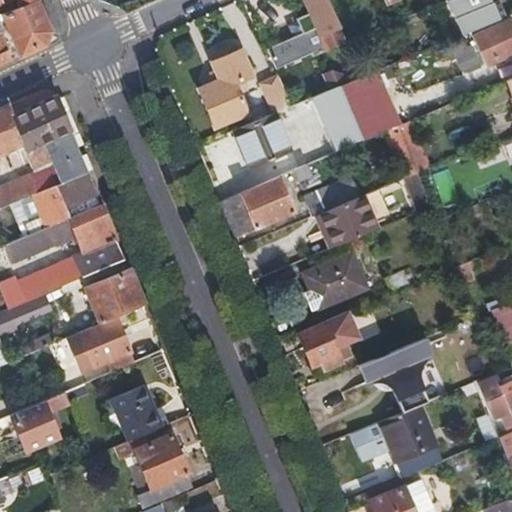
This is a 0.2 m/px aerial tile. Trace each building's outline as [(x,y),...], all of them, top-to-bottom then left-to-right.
[(0,10),(0,16),(16,56),(39,45),(46,29),(33,0),(25,0),(18,3),(0,10)] [(302,0),(324,47),(341,40),(322,0),(302,0)] [(448,0),(461,31),(503,14),(496,0),(448,0)] [(511,51),(511,31),(507,20),(472,35),(484,63),(511,51)] [(0,62),(8,59),(0,38),(0,62)] [(231,40),(211,48),(209,58),(217,76),(197,85),(213,123),(247,109),(233,78),(250,72),(238,44),(231,40)] [(382,127),(391,124),(368,70),(335,83),(352,123),(358,138),(382,127)] [(288,103),(275,73),(257,80),(269,111),(288,103)] [(511,122),(511,74),(495,82),(511,122)] [(352,123),(335,83),(325,88),(314,92),(330,131),(352,123)] [(37,89),(0,105),(0,150),(3,149),(8,161),(18,157),(13,145),(18,143),(31,175),(0,187),(0,205),(30,192),(84,169),(51,93),(37,89)] [(282,149),(267,111),(226,129),(241,166),(282,149)] [(417,170),(430,165),(412,117),(398,122),(417,170)] [(405,175),(417,170),(398,122),(391,124),(382,127),(401,176),(405,175)] [(358,138),(352,123),(330,131),(336,147),(358,138)] [(188,151),(169,158),(175,172),(193,165),(188,151)] [(310,158),(288,167),(296,188),(319,179),(310,158)] [(98,202),(84,169),(30,192),(39,213),(22,221),(27,233),(98,202)] [(413,194),(424,190),(417,170),(405,175),(413,194)] [(274,172),(216,197),(232,234),(290,210),(274,172)] [(299,194),(306,215),(309,214),(315,211),(358,195),(349,174),(299,194)] [(329,246),(377,227),(363,192),(358,195),(315,211),(329,246)] [(122,257),(98,202),(27,233),(3,243),(10,260),(53,241),(54,243),(76,234),(82,248),(71,254),(72,257),(0,287),(0,290),(6,307),(122,257)] [(309,214),(323,248),(329,246),(315,211),(309,214)] [(350,251),(301,271),(307,287),(302,290),(309,308),(364,285),(350,251)] [(470,260),(454,267),(457,276),(474,269),(470,260)] [(114,313),(141,301),(126,268),(79,289),(82,296),(88,293),(99,319),(114,313)] [(390,290),(415,281),(409,268),(384,278),(390,290)] [(492,321),(503,348),(511,344),(511,303),(489,313),(492,321)] [(133,357),(114,313),(99,319),(66,334),(81,368),(105,358),(108,368),(133,357)] [(322,320),(297,331),(310,365),(320,361),(322,366),(338,359),(332,344),(336,342),(334,337),(329,339),(322,320)] [(406,344),(358,363),(365,381),(366,381),(368,380),(369,380),(371,380),(372,380),(373,380),(375,380),(376,380),(379,381),(380,381),(381,382),(383,382),(384,383),(385,384),(386,385),(387,386),(388,387),(389,388),(390,389),(390,390),(392,393),(399,411),(420,404),(425,402),(418,384),(417,383),(417,382),(416,380),(416,379),(416,377),(416,376),(416,375),(416,373),(416,372),(417,371),(417,369),(418,368),(418,367),(419,365),(420,364),(421,363),(422,362),(423,361),(424,360),(425,359),(426,359),(427,358),(429,357),(430,356),(423,338),(406,344)] [(496,378),(478,385),(492,420),(500,416),(503,425),(511,421),(511,391),(503,395),(496,378)] [(145,432),(165,423),(157,406),(153,408),(141,382),(106,397),(125,441),(145,432)] [(68,403),(62,389),(40,398),(41,401),(7,416),(24,451),(56,436),(46,412),(68,403)] [(398,478),(440,461),(420,404),(399,411),(377,419),(398,478)] [(497,439),(511,477),(511,425),(494,432),(497,439)] [(125,441),(114,447),(119,457),(130,453),(134,465),(140,462),(152,487),(188,471),(171,433),(150,441),(145,432),(125,441)] [(188,471),(152,487),(159,503),(161,502),(194,486),(188,471)] [(398,478),(363,492),(371,511),(431,511),(420,482),(403,489),(398,478)] [(511,511),(511,497),(486,508),(487,511),(511,511)] [(165,511),(161,502),(159,503),(151,506),(153,511),(165,511)]
